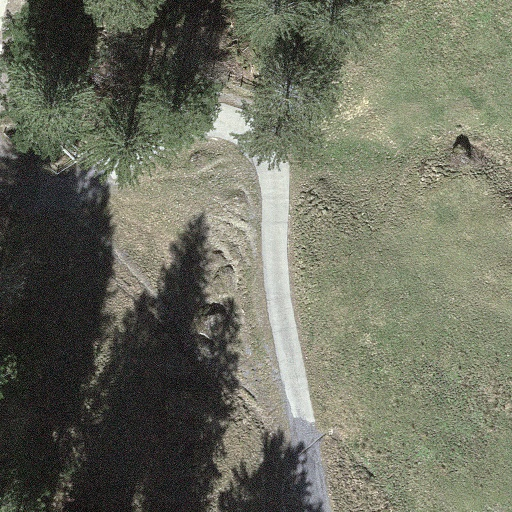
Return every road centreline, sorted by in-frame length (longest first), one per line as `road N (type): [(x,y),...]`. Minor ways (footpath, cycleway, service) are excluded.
road 1 (track): [(316,511),(280,266),(277,166),(261,142),(234,126),(188,122),(99,168)]
road 2 (track): [(99,168),(58,192),(11,176),(0,156)]
